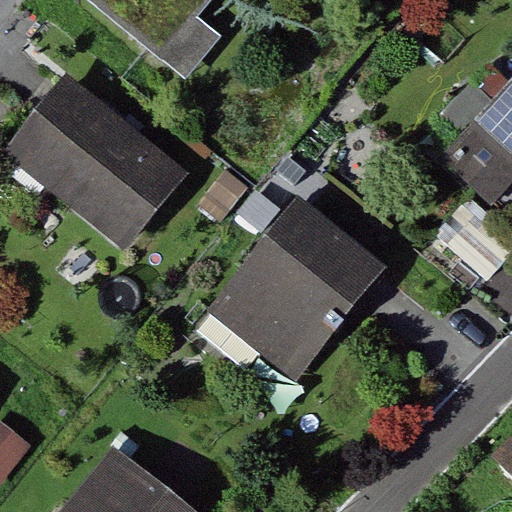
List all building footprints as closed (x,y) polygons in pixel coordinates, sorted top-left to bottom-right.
[(114,0),(107,10),(175,64),(224,0),(114,0)] [(64,74),(0,152),(0,153),(123,253),(187,174),(64,74)] [(511,107),(467,156),(503,190),(511,179),(511,107)] [(389,272),(295,195),(205,304),(298,381),(369,296),(389,272)] [(75,242),(52,264),(74,288),(98,266),(75,242)] [(0,485),(2,487),(29,441),(0,424),(0,485)] [(184,511),(127,458),(75,511),(184,511)] [(511,468),(501,479),(511,490),(511,468)]
